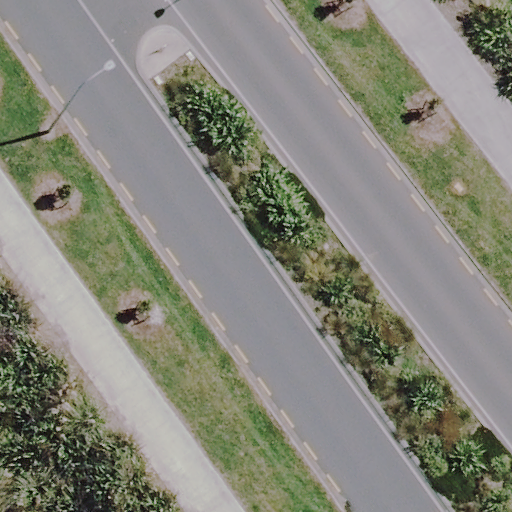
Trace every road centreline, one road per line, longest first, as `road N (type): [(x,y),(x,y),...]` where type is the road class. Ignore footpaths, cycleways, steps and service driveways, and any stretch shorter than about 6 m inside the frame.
road 1 (unclassified): [(383,511),(53,48),(34,0)]
road 2 (unclassified): [(206,0),(511,402)]
